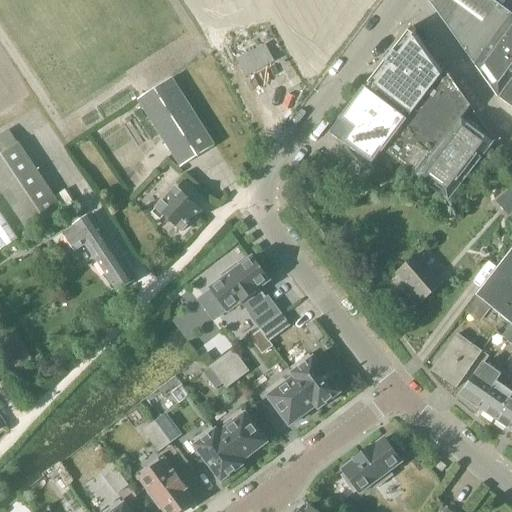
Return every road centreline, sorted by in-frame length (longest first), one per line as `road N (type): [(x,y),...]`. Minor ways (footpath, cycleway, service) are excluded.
road 1 (residential): [(394,392),(270,229),(260,191),(391,0)]
road 2 (unknown): [(395,0),(498,127)]
road 3 (residential): [(511,492),(394,392)]
road 4 (residential): [(290,478),(394,392)]
